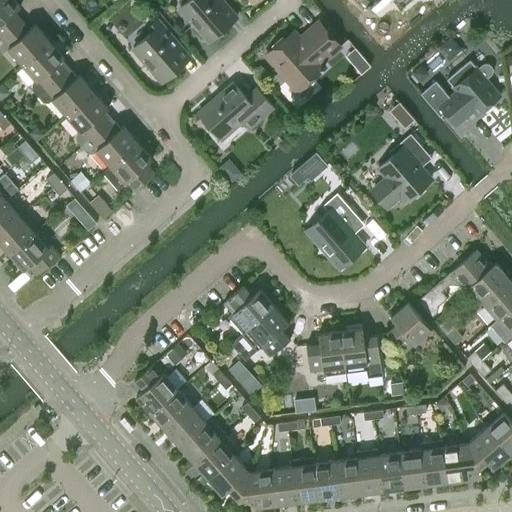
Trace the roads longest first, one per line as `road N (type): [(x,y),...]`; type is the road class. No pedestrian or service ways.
road 1 (residential): [(474,193),(385,274),(344,293),(310,292),(254,238),(236,243),(131,339),(84,414)]
road 2 (residential): [(12,331),(175,197),(186,155),(151,114)]
road 3 (residential): [(151,114),(279,0)]
road 4 (residential): [(151,114),(52,0)]
road 5 (tertiary): [(183,511),(84,414)]
